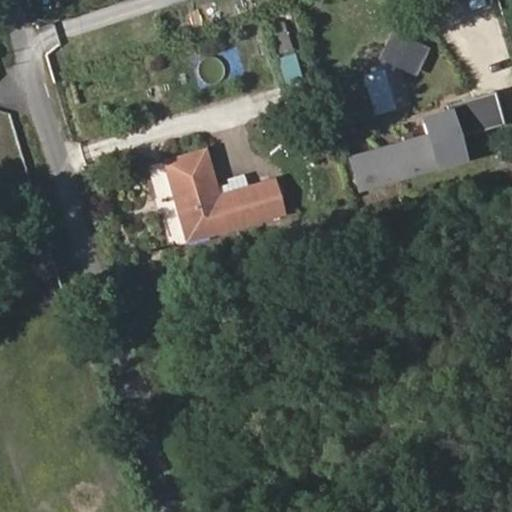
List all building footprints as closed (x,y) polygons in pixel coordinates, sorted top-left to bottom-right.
[(297,50),(289,21),(273,26),(281,55),(297,50)] [(306,80),(298,54),(282,59),(291,85),(306,80)] [(494,90),(466,96),(474,127),(502,120),(494,90)] [(470,156),(456,109),(421,119),(427,139),(435,166),(470,156)] [(435,166),(427,139),(351,160),(359,188),(435,166)] [(203,150),(165,162),(188,238),(256,218),(248,188),(217,196),(203,150)] [(282,211),(273,181),(248,188),(256,218),(282,211)] [(16,305),(60,292),(48,249),(4,261),(16,305)]
